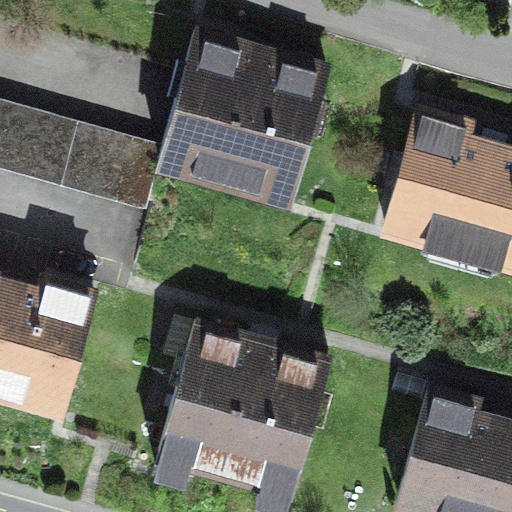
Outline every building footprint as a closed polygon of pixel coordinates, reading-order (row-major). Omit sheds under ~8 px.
[(293,196),(333,58),(199,19),(163,142),(159,157),(293,196)] [(0,161),(35,170),(51,111),(0,98),(0,161)] [(511,123),(426,98),(388,227),(511,263),(511,123)] [(89,185),(106,126),(51,111),(35,170),(89,185)] [(106,126),(89,185),(147,201),(159,157),(163,142),(106,126)] [(0,394),(63,413),(100,289),(0,259),(0,394)] [(289,508),(334,358),(199,317),(153,467),(289,508)] [(511,511),(511,408),(417,380),(379,504),(406,511),(511,511)]
